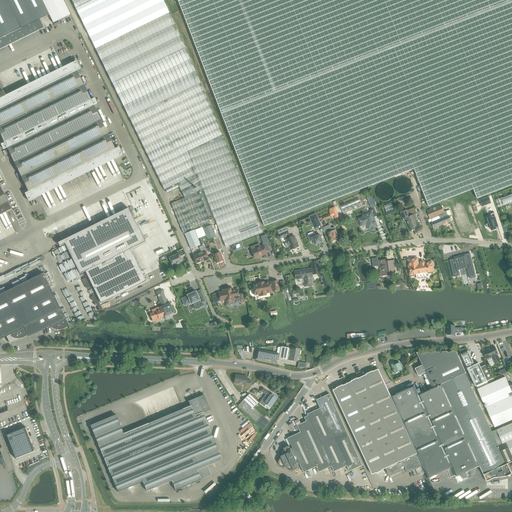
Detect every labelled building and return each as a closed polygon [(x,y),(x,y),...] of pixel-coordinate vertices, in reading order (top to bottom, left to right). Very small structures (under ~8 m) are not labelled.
[(40,0),(0,0),(0,50),(44,29),(39,20),(49,16),(40,0)] [(40,0),(49,16),(53,23),(70,15),(63,0),(40,0)] [(71,0),(164,190),(177,184),(197,174),(204,190),(198,192),(210,221),(214,219),(226,247),(263,233),(252,205),(251,205),(236,168),(235,168),(224,138),(223,138),(199,81),(184,48),(185,47),(168,13),(169,13),(169,12),(169,11),(163,0),(71,0)] [(415,169),(429,207),(474,190),(478,199),(511,185),(511,0),(178,0),(265,226),(415,169)] [(28,201),(122,155),(118,148),(115,149),(93,105),(96,104),(94,98),(91,100),(78,74),(76,70),(79,69),(76,61),(0,98),(0,134),(4,143),(1,144),(3,150),(6,148),(28,192),(25,194),(28,201)] [(197,174),(177,184),(184,198),(198,192),(204,190),(197,174)] [(0,215),(6,212),(11,209),(0,186),(0,215)] [(184,198),(171,204),(183,234),(210,222),(210,221),(198,192),(184,198)] [(511,194),(496,201),(499,208),(511,202),(511,194)] [(372,196),(367,198),(371,208),(376,206),(372,196)] [(342,213),(344,212),(363,204),(361,198),(340,207),(342,213)] [(489,198),(480,201),(482,206),(491,203),(489,198)] [(393,208),(391,202),(383,205),(386,211),(393,208)] [(431,219),(440,216),(443,214),(442,213),(444,213),(441,205),(427,210),(431,219)] [(63,240),(57,242),(58,245),(59,246),(65,244),(78,270),(80,274),(85,271),(130,249),(145,242),(128,208),(64,239),(63,240)] [(407,211),(410,217),(415,229),(419,228),(414,215),(417,214),(415,208),(407,211)] [(375,230),(375,229),(375,227),(377,226),(374,217),(378,216),(375,209),(371,211),(371,213),(364,216),(364,217),(359,219),(362,226),(367,224),(369,229),(371,228),(372,230),(373,231),(374,231),(375,231),(375,230)] [(330,211),(330,212),(332,217),(334,216),(335,218),(339,217),(337,212),(330,210),(330,211)] [(403,220),(406,218),(410,217),(407,211),(401,213),(403,220)] [(452,215),(450,211),(448,211),(444,213),(442,213),(443,214),(440,216),(443,225),(452,221),(450,216),(452,215)] [(494,213),(491,214),(491,217),(487,218),(489,223),(486,224),(488,229),(490,228),(491,231),(497,229),(496,229),(499,228),(494,213)] [(440,216),(431,219),(434,228),(443,225),(440,216)] [(411,231),(415,229),(410,217),(406,218),(411,231)] [(208,240),(215,237),(211,226),(203,229),(208,240)] [(336,240),(338,239),(336,235),(338,234),(336,230),(335,228),(330,230),(328,226),(323,228),(325,232),(327,231),(332,242),(336,240)] [(190,249),(200,245),(194,230),(185,234),(190,249)] [(288,231),(280,234),(282,239),(286,237),(287,240),(288,242),(285,243),(285,244),(286,247),(287,247),(289,247),(291,250),(293,249),(295,250),(296,249),(297,248),(299,247),(295,236),(294,237),(293,234),(290,235),(288,231)] [(314,234),(308,236),(310,241),(313,240),(314,243),(314,244),(317,245),(318,244),(323,242),(321,238),(322,237),(320,236),(320,235),(315,237),(314,234)] [(259,244),(250,247),(251,250),(254,258),(261,256),(262,256),(267,254),(266,252),(269,250),(268,247),(271,246),(269,242),(268,242),(265,235),(261,237),(263,244),(262,244),(263,246),(260,247),(259,244)] [(193,256),(196,263),(196,264),(203,261),(204,262),(209,260),(203,246),(199,247),(201,252),(193,256)] [(130,249),(85,271),(88,277),(101,304),(146,281),(140,270),(133,256),(130,249)] [(216,264),(223,261),(219,252),(216,253),(215,251),(212,252),(216,264)] [(172,266),(182,262),(179,254),(168,258),(172,266)] [(454,259),(450,260),(454,277),(459,275),(458,271),(457,268),(467,266),(467,268),(470,278),(476,277),(476,278),(476,277),(471,256),(465,258),(465,256),(460,258),(460,257),(459,256),(454,257),(454,258),(454,259)] [(421,263),(421,264),(418,264),(417,258),(408,260),(409,266),(410,275),(411,277),(433,273),(433,272),(434,272),(432,262),(424,264),(424,263),(423,262),(422,262),(421,263)] [(389,260),(378,261),(379,266),(382,266),(383,270),(380,271),(381,276),(391,275),(391,272),(396,272),(395,261),(389,261),(389,260)] [(313,277),(312,272),(311,269),(295,272),(297,280),(300,279),(300,283),(305,282),(306,287),(313,286),(312,278),(313,277)] [(43,273),(0,294),(0,339),(6,337),(8,340),(7,340),(8,342),(9,342),(9,343),(16,339),(18,339),(21,338),(24,337),(27,336),(26,335),(27,334),(29,337),(50,326),(51,327),(50,328),(53,329),(56,330),(59,330),(62,330),(65,329),(67,327),(67,326),(68,326),(68,327),(69,328),(53,294),(43,273)] [(258,284),(253,285),(255,296),(260,295),(260,297),(267,296),(266,294),(271,293),(271,290),(272,289),(273,291),(279,290),(277,281),(271,282),(271,285),(270,285),(269,282),(264,283),(264,282),(258,283),(258,284)] [(223,292),(218,293),(220,302),(225,301),(225,302),(226,302),(234,300),(235,303),(244,302),(242,294),(238,294),(238,290),(233,291),(233,288),(223,290),(223,292)] [(162,290),(156,292),(158,298),(164,296),(162,290)] [(187,296),(182,299),(185,306),(190,303),(191,304),(196,302),(199,309),(205,307),(203,303),(206,302),(201,290),(196,292),(187,295),(187,296)] [(153,313),(149,314),(151,316),(150,316),(151,318),(152,320),(158,317),(159,319),(164,316),(164,317),(165,317),(165,318),(169,316),(169,315),(174,313),(170,303),(168,304),(166,299),(160,301),(162,307),(160,307),(160,308),(155,310),(156,311),(153,313)] [(455,325),(447,325),(447,335),(455,335),(455,333),(461,333),(461,328),(455,328),(455,325)] [(276,353),(276,354),(278,354),(278,357),(279,358),(287,360),(288,360),(297,362),(298,356),(299,356),(300,349),(291,347),(291,349),(289,349),(289,348),(281,347),(280,347),(278,348),(276,353)] [(490,365),(494,363),(500,360),(497,355),(498,355),(495,347),(490,349),(490,348),(483,351),(487,360),(490,365)] [(257,349),(255,360),(276,364),(278,357),(278,354),(276,354),(276,353),(257,349)] [(397,394),(391,396),(423,466),(423,465),(423,466),(426,472),(429,479),(448,470),(451,468),(452,468),(456,477),(460,475),(463,480),(468,477),(471,475),(469,471),(479,466),(487,481),(494,478),(506,477),(511,474),(507,464),(511,462),(511,461),(511,423),(496,430),(492,432),(479,406),(475,396),(471,388),(472,387),(465,372),(456,352),(417,353),(423,365),(415,369),(419,376),(426,373),(432,385),(428,386),(430,389),(421,393),(419,389),(417,390),(416,390),(414,386),(397,394)] [(494,378),(491,372),(488,364),(481,368),(479,363),(475,365),(468,352),(461,355),(476,387),(487,381),(494,378)] [(403,375),(405,374),(400,363),(397,364),(397,363),(391,366),(393,370),(393,371),(393,373),(395,374),(400,372),(401,374),(402,374),(403,375)] [(422,466),(423,466),(391,396),(378,370),(333,391),(372,475),(386,469),(390,477),(402,471),(401,470),(402,469),(403,472),(405,471),(404,468),(405,468),(407,473),(416,469),(420,467),(422,466)] [(250,387),(250,381),(246,380),(246,377),(238,376),(235,375),(234,384),(245,385),(245,386),(250,387)] [(511,385),(509,387),(505,377),(477,389),(485,408),(486,408),(495,428),(511,420),(511,385)] [(265,395),(259,403),(264,407),(266,405),(270,407),(277,398),(269,393),(263,389),(261,392),(265,395)] [(249,394),(238,406),(257,425),(261,421),(264,418),(253,407),(258,403),(249,394)] [(329,395),(316,401),(320,409),(334,439),(347,433),(329,395)] [(208,467),(223,460),(203,414),(210,411),(204,396),(197,399),(189,402),(191,407),(125,435),(117,416),(92,427),(119,493),(144,482),(148,492),(173,481),(177,491),(202,480),(212,476),(208,467)] [(282,451),(278,463),(280,465),(291,471),(293,470),(294,471),(297,470),(295,467),(300,465),(304,473),(308,471),(316,467),(319,473),(319,472),(323,471),(331,467),(334,472),(338,470),(347,466),(334,439),(320,409),(307,414),(308,416),(305,418),(306,422),(297,426),(300,433),(288,439),(292,448),(291,449),(289,446),(286,447),(284,449),(284,450),(283,451),(282,451)] [(264,418),(261,421),(266,426),(269,422),(264,418)] [(26,427),(6,435),(15,458),(16,459),(16,458),(34,451),(25,428),(26,428),(26,427)] [(347,433),(334,439),(347,466),(349,471),(361,466),(362,466),(347,433)] [(420,467),(416,469),(419,476),(426,472),(423,466),(422,466),(420,467)]
